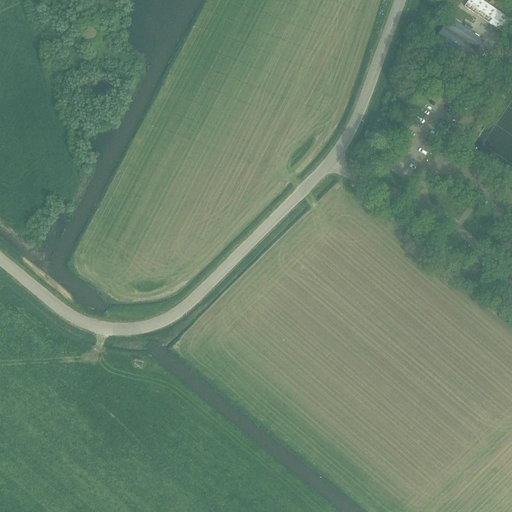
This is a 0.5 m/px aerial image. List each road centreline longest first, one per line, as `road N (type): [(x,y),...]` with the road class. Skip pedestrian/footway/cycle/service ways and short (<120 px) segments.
road 1 (unclassified): [(0,260),(91,326),(159,322),(186,306),(327,164)]
road 2 (unclassified): [(511,288),(455,222),(327,164)]
road 3 (unclassified): [(327,164),(359,112),(400,0)]
